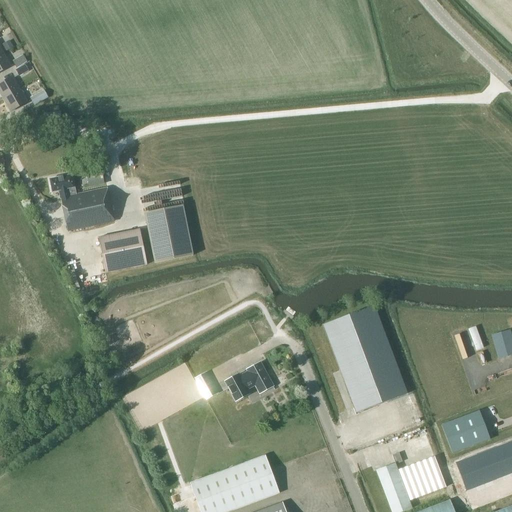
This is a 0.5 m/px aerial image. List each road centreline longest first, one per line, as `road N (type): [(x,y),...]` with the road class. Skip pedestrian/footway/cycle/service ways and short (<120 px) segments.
road 1 (track): [(0,139),(74,130),(108,147),(172,122),(481,99),(507,80)]
road 2 (unclassified): [(362,511),(295,349),(279,338)]
road 3 (secondary): [(426,0),(511,84)]
